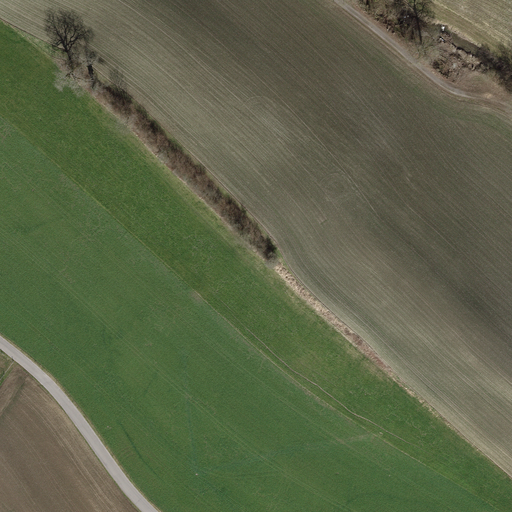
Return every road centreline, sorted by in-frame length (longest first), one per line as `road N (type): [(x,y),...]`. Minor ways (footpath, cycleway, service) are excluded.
road 1 (unclassified): [(155,511),(68,405),(0,339)]
road 2 (track): [(511,106),(448,88),(336,0)]
